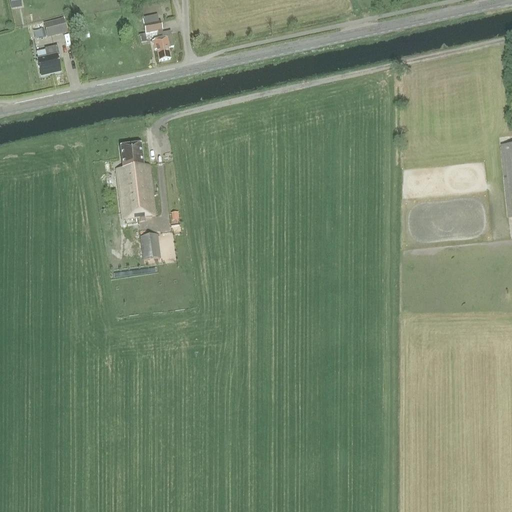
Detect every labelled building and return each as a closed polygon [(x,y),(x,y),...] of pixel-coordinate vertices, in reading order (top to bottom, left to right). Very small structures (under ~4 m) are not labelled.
[(20,0),(10,0),(12,10),(22,8),(20,0)] [(142,19),(144,26),(145,35),(158,32),(159,40),(152,42),(153,45),(154,45),(155,51),(157,51),(159,62),(170,60),(168,49),(174,48),(170,32),(163,34),(160,22),(159,23),(157,16),(142,19)] [(66,30),(64,19),(43,24),(46,35),(66,30)] [(38,60),(39,67),(41,76),(60,72),(57,57),(59,56),(57,48),(46,51),(47,57),(38,59),(38,60)] [(123,221),(155,217),(149,166),(143,167),(141,145),(120,147),(123,169),(116,170),(123,221)] [(511,146),(501,147),(508,218),(511,217),(511,146)] [(143,262),(161,259),(158,235),(140,238),(143,262)]
